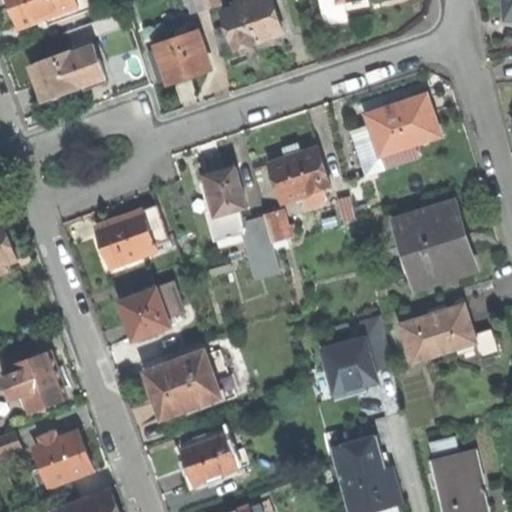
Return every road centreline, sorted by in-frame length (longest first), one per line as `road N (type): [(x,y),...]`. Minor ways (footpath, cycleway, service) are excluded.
road 1 (residential): [(147,139),(455,39)]
road 2 (residential): [(149,511),(35,212)]
road 3 (residential): [(511,209),(455,39)]
road 4 (residential): [(147,139),(136,109),(14,154)]
road 5 (residential): [(35,212),(157,167),(147,139)]
